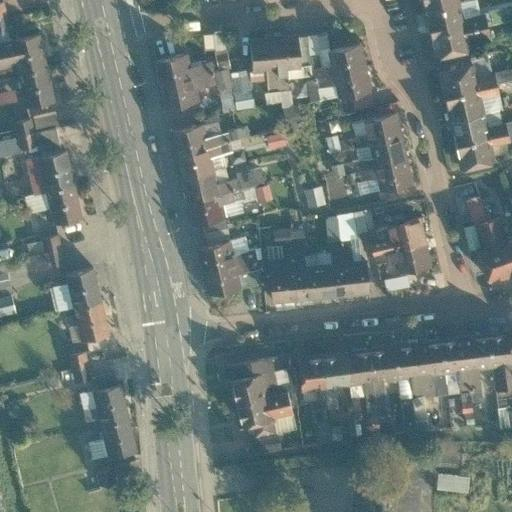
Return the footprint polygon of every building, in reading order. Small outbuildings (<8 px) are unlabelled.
[(0,29),(12,27),(5,0),(0,1),(0,29)] [(436,43),(439,55),(468,49),(466,42),(490,37),(485,12),(463,16),(459,0),(422,0),(432,44),(436,43)] [(22,73),(51,66),(42,32),(0,41),(0,66),(19,62),(22,73)] [(297,33),(249,37),(252,70),(266,69),(268,91),(289,88),(288,68),(300,66),(297,33)] [(371,88),(360,42),(327,50),(329,63),(311,67),(316,87),(334,83),(337,95),(371,88)] [(187,50),(153,59),(165,106),(199,97),(196,87),(216,82),(212,59),(191,64),(187,50)] [(442,69),(447,94),(480,88),(475,62),(442,69)] [(51,66),(22,73),(30,107),(59,100),(51,66)] [(218,89),(222,108),(253,101),(249,83),(218,89)] [(447,94),(452,118),(485,111),(480,88),(447,94)] [(57,111),(35,116),(37,127),(59,122),(57,111)] [(413,181),(396,111),(364,119),(367,133),(338,139),(340,150),(370,143),(372,156),(352,161),(356,181),(378,177),(380,189),(413,181)] [(452,118),(457,143),(490,136),(485,111),(452,118)] [(38,144),(32,117),(16,121),(21,148),(38,144)] [(203,122),(169,129),(190,223),(224,216),(221,203),(241,197),(239,188),(264,182),(260,166),(236,172),(237,175),(216,181),(210,154),(231,149),(229,139),(249,134),(247,125),(206,135),(203,122)] [(490,136),(457,143),(462,167),(495,160),(490,136)] [(46,159),(53,191),(79,186),(72,154),(46,159)] [(473,215),(482,210),(466,181),(457,186),(473,215)] [(53,191),(60,224),(86,218),(79,186),(53,191)] [(511,273),(511,239),(509,241),(500,215),(476,224),(484,248),(479,250),(489,281),(511,273)] [(370,242),(375,263),(395,258),(398,271),(432,264),(421,216),(386,223),(390,238),(370,242)] [(65,262),(59,234),(44,237),(47,251),(26,256),(28,269),(65,262)] [(229,239),(196,247),(208,295),(241,287),(262,281),(254,247),(232,252),(229,239)] [(267,268),(271,302),(368,293),(365,258),(353,260),(351,239),(329,240),(332,261),(305,264),(303,243),(281,244),(283,266),(267,268)] [(0,313),(17,310),(6,268),(0,269),(0,313)] [(72,277),(79,308),(107,302),(101,271),(72,277)] [(386,276),(387,284),(408,283),(408,275),(386,276)] [(228,291),(209,295),(212,305),(230,300),(228,291)] [(79,308),(86,341),(114,335),(107,302),(79,308)] [(315,353),(298,355),(301,392),(316,390),(318,408),(339,405),(337,387),(364,383),(366,402),(386,400),(384,381),(411,378),(413,398),(433,395),(431,376),(459,372),(461,392),(482,389),(479,369),(492,367),(495,391),(511,388),(511,329),(501,330),(461,335),(440,338),(420,340),(400,343),(378,345),(357,348),(336,350),(315,353)] [(92,379),(86,352),(70,355),(75,382),(92,379)] [(270,356),(226,365),(238,428),(252,425),(254,438),(275,433),(273,419),(291,415),(287,392),(278,393),(270,356)] [(101,393),(107,427),(133,422),(127,388),(101,393)] [(511,404),(499,405),(500,425),(511,424),(511,404)] [(107,427),(114,461),(139,456),(133,422),(107,427)] [(437,471),(459,473),(461,452),(439,450),(437,471)] [(374,468),(353,467),(349,511),(370,511),(372,490),(374,468)] [(398,471),(374,468),(372,490),(396,492),(398,471)] [(435,488),(468,491),(469,474),(459,473),(437,471),(435,488)]
